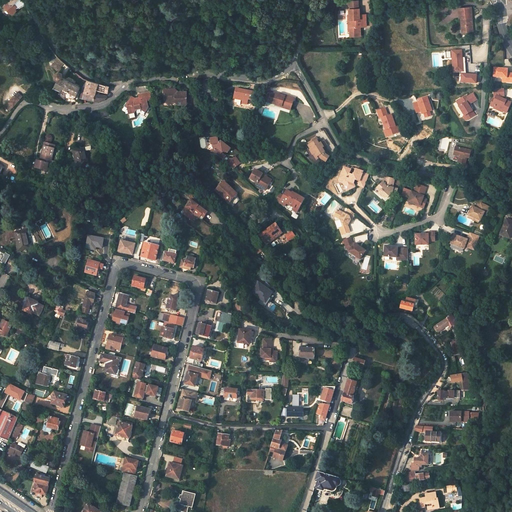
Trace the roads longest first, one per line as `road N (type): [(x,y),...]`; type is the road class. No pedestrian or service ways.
road 1 (residential): [(165,415),(199,282),(117,262),(47,511)]
road 2 (residential): [(293,65),(342,149),(511,197)]
road 3 (residential): [(425,331),(443,367),(415,413),(383,511)]
road 4 (residential): [(125,83),(196,72),(270,78),(293,65)]
road 5 (residential): [(165,415),(213,426),(329,429)]
road 6 (residential): [(24,0),(74,68),(125,83)]
